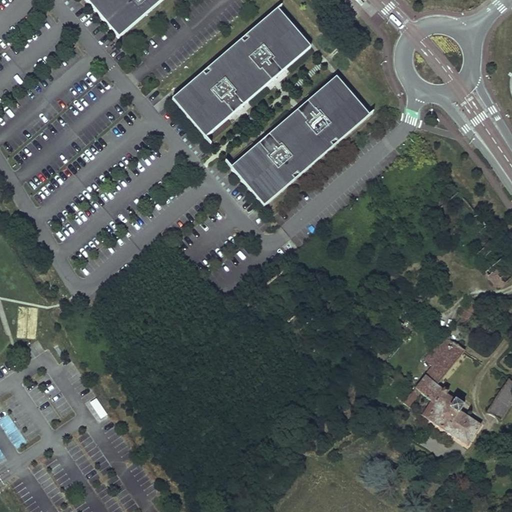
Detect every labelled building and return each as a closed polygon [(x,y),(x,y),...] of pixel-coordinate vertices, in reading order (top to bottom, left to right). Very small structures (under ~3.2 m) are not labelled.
[(163,0),(85,0),(119,39),(163,0)] [(205,139),(311,48),(278,9),(172,101),(205,139)] [(264,207),(370,116),(336,77),(230,168),(264,207)] [(511,277),(511,255),(457,193),(433,215),(499,289),(511,277)] [(323,314),(284,270),(260,291),(298,335),(323,314)] [(458,316),(461,319),(458,323),(465,329),(482,308),(472,299),(458,316)] [(409,316),(400,310),(387,330),(396,336),(409,316)] [(323,314),(298,335),(321,362),(345,341),(323,314)] [(465,352),(443,337),(423,360),(431,367),(416,386),(414,389),(419,394),(433,405),(423,419),(466,448),(480,426),(458,412),(462,406),(445,395),(448,392),(442,388),(441,390),(436,386),(465,352)] [(385,364),(370,383),(384,392),(398,373),(385,364)] [(383,394),(402,405),(414,389),(416,386),(398,373),(384,392),(383,394)] [(511,407),(511,382),(508,380),(485,413),(501,423),(511,407)] [(414,389),(402,405),(408,409),(419,394),(414,389)] [(95,420),(106,415),(98,397),(87,402),(95,420)]
